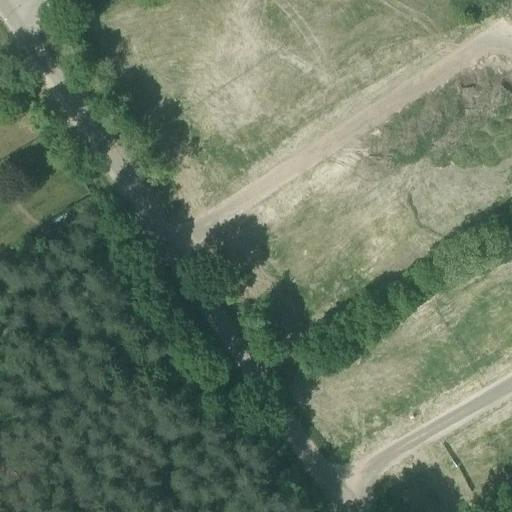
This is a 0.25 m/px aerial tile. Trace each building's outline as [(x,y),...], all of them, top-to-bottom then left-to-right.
[(207,0),(213,14),(245,0),(207,0)] [(424,0),(410,10),(431,42),(445,32),(424,0)] [(445,0),(424,0),(445,32),(460,23),(445,0)] [(359,6),(351,11),(356,19),(364,14),(359,6)] [(410,10),(396,19),(417,51),(431,42),(410,10)] [(351,11),(343,16),(349,25),(356,19),(351,11)] [(396,19),(382,28),(403,60),(417,51),(396,19)] [(382,28),(368,37),(389,69),(403,60),(382,28)] [(368,37),(353,47),(374,79),(389,69),(368,37)] [(276,60),(266,67),(270,74),(280,67),(276,60)] [(249,78),(239,84),(244,91),(254,84),(249,78)] [(239,84),(229,91),(234,98),(244,91),(239,84)] [(482,88),(462,101),(484,134),(502,122),(508,130),(511,127),(511,110),(505,101),(495,108),(482,88)] [(289,89),(270,101),(292,133),(310,121),(289,89)] [(218,91),(208,97),(212,104),(222,98),(218,91)] [(208,97),(198,104),(202,111),(212,104),(208,97)] [(270,101),(256,110),(278,143),(292,133),(270,101)] [(462,101),(442,114),(455,134),(444,141),(458,162),(470,155),(465,147),(484,134),(462,101)] [(256,110),(242,120),(263,152),(278,143),(256,110)] [(242,120),(228,129),(249,161),(263,152),(242,120)] [(228,129),(209,141),(231,173),(249,161),(228,129)] [(193,150),(170,165),(192,199),(215,184),(206,170),(218,162),(205,142),(193,150)] [(358,169),(340,181),(361,213),(379,201),(358,169)] [(340,181),(323,192),(344,224),(361,213),(340,181)] [(323,192),(306,204),(327,236),(344,224),(323,192)] [(306,204),(289,215),(310,247),(327,236),(306,204)] [(289,215),(271,227),(292,259),(310,247),(289,215)] [(250,241),(228,255),(253,293),(273,280),(279,288),(291,280),(276,258),(266,265),(250,241)] [(392,243),(384,248),(390,256),(398,251),(392,243)] [(375,254),(367,259),(373,268),(381,262),(375,254)] [(511,254),(503,260),(507,267),(511,263),(511,254)] [(367,259),(359,264),(365,273),(373,268),(367,259)] [(490,270),(479,276),(484,283),(494,277),(490,270)] [(470,276),(459,282),(463,289),(474,283),(470,276)] [(344,282),(337,287),(342,295),(350,290),(344,282)] [(459,282),(449,288),(453,295),(463,289),(459,282)] [(337,287),(329,292),(334,300),(342,295),(337,287)] [(511,304),(500,312),(511,331),(511,304)] [(511,331),(500,312),(483,322),(502,355),(511,349),(511,331)] [(483,322),(464,333),(484,366),(502,355),(483,322)] [(430,354),(409,366),(429,398),(432,397),(433,400),(446,393),(444,390),(458,381),(446,362),(456,356),(438,326),(420,337),(430,354)] [(409,366),(380,383),(400,416),(413,407),(415,411),(428,403),(426,400),(429,398),(409,366)] [(511,434),(509,430),(493,440),(511,472),(511,434)] [(511,472),(493,440),(476,449),(496,484),(511,474),(511,472)] [(476,449),(457,461),(477,495),(496,484),(476,449)] [(507,501),(496,506),(499,511),(501,511),(510,508),(507,501)]
